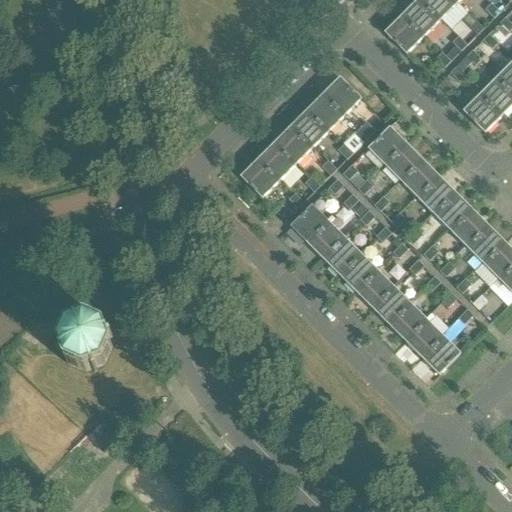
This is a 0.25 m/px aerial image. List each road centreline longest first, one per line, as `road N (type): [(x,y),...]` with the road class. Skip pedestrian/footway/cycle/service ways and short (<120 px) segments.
road 1 (residential): [(445,442),(205,201),(196,166),(338,16),(501,180),(511,169)]
road 2 (residential): [(320,511),(218,403),(174,328),(79,0)]
